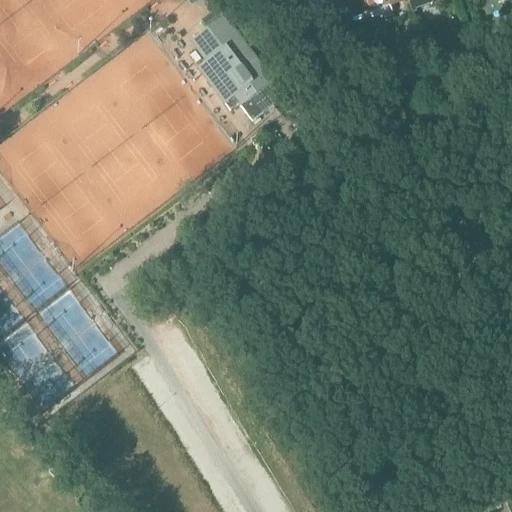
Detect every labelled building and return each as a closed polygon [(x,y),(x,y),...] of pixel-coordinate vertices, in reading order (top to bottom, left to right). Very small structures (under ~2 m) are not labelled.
[(321,0),(327,16),(347,11),(343,0),(321,0)] [(368,8),(364,0),(343,0),(347,11),(348,14),(368,8)] [(389,6),(386,0),(364,0),(368,8),(369,12),(389,6)] [(409,4),(407,0),(386,0),(389,6),(390,10),(409,4)] [(431,2),(430,0),(407,0),(409,4),(410,8),(431,2)] [(250,125),(282,101),(214,12),(198,25),(204,34),(192,43),(208,63),(196,72),(228,114),(236,107),(250,125)] [(502,44),(487,50),(495,71),(511,65),(502,44)] [(476,66),(453,77),(460,93),(483,82),(476,66)] [(423,102),(431,99),(427,88),(419,91),(423,102)] [(381,108),(390,133),(408,127),(399,102),(398,102),(394,91),(381,95),(385,107),(381,108)] [(410,123),(425,117),(415,92),(401,97),(410,123)]
